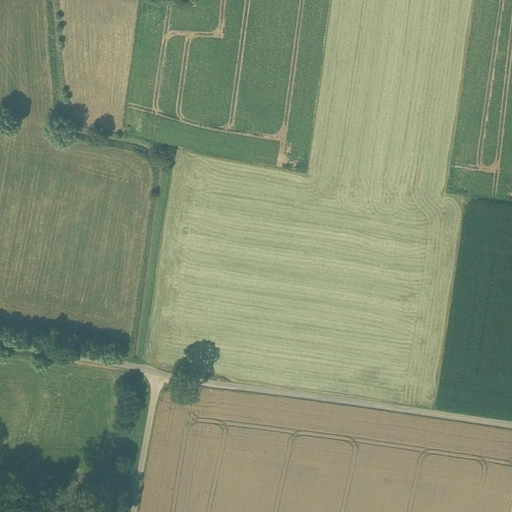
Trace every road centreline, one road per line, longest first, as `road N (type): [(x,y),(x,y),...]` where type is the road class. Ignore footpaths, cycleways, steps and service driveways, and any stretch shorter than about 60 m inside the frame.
road 1 (unclassified): [(158,373),(511,426)]
road 2 (unclassified): [(0,344),(158,373)]
road 3 (unclassified): [(158,373),(133,511)]
